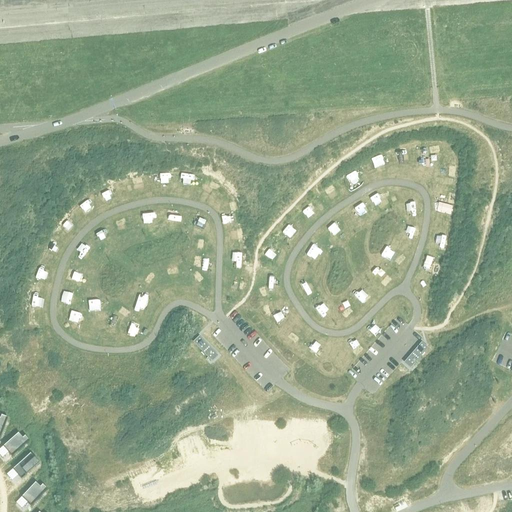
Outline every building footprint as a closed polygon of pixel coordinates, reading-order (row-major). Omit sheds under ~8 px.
[(199,337),(193,342),(193,343),(207,358),(210,360),(216,355),(199,337)] [(418,364),(420,361),(419,359),(427,349),(426,348),(421,344),(405,363),(411,368),(414,365),(416,362),(418,364)] [(18,433),(3,447),(4,446),(8,450),(7,451),(8,453),(12,457),(24,446),(23,445),(25,443),(26,444),(29,441),(25,436),(22,438),(18,433)] [(30,454),(12,470),(13,470),(14,469),(18,473),(16,474),(18,476),(22,480),(37,466),(35,465),(38,462),(35,459),(30,454)] [(35,483),(21,498),(22,498),(23,497),(27,501),(26,502),(27,503),(31,507),(42,495),(41,493),(42,492),(44,493),(47,490),(42,485),(40,487),(35,483)]
